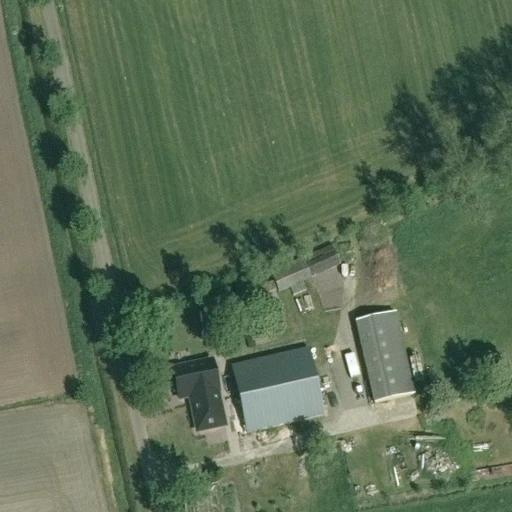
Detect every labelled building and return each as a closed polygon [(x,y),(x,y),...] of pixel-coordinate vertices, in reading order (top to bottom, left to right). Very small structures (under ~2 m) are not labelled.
[(279,293),(341,263),(333,246),(271,276),(279,293)] [(395,313),(355,322),(374,403),(414,394),(409,372),(407,363),(395,313)] [(309,350),(231,368),(239,403),(242,416),(243,420),(246,432),(247,434),(324,417),(309,350)] [(174,378),(170,379),(174,394),(177,393),(179,400),(192,398),(193,404),(191,404),(197,433),(225,427),(217,392),(218,392),(212,362),(172,371),(174,378)] [(383,461),(373,464),(380,487),(390,483),(383,461)]
